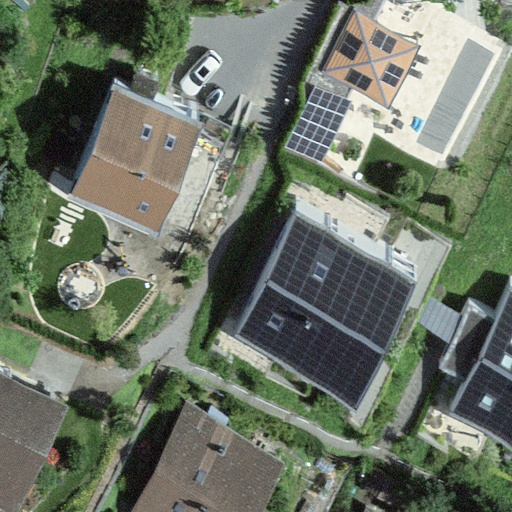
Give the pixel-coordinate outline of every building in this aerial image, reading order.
[(326,82),(403,106),(425,36),(349,12),(326,82)] [(108,69),(64,178),(150,213),(195,105),(150,87),(156,71),(134,62),(128,77),(108,69)] [(332,370),(392,243),(293,196),(232,323),(332,370)] [(511,275),(509,274),(448,400),(511,430),(511,275)] [(0,498),(8,502),(60,386),(0,359),(0,498)] [(244,511),(279,446),(185,398),(125,511),(244,511)] [(398,501),(408,480),(373,463),(363,484),(398,501)] [(386,511),(366,502),(361,511),(386,511)]
